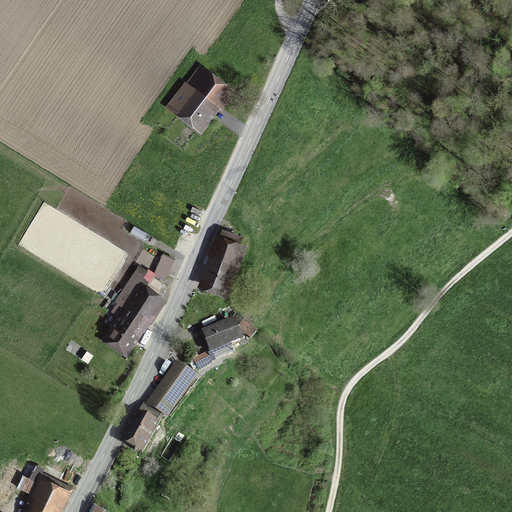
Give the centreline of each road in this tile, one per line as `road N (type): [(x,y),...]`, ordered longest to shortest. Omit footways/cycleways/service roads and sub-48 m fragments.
road 1 (tertiary): [(75,511),(151,364),(314,0)]
road 2 (track): [(331,511),(346,390),(511,230)]
